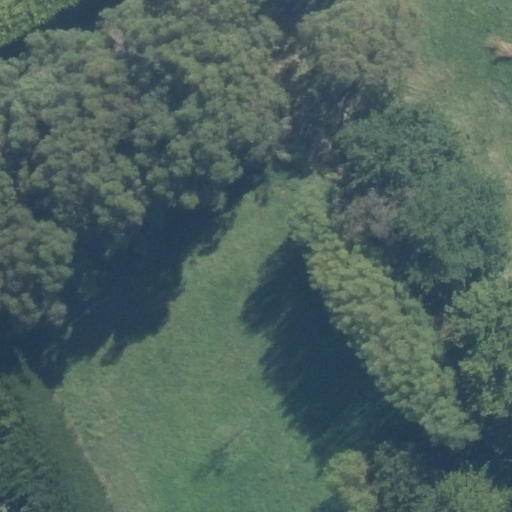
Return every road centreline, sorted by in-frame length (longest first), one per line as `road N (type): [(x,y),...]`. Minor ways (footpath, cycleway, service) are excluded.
road 1 (unknown): [(319,0),(344,99),(392,187),(511,353)]
road 2 (unknown): [(181,0),(0,113)]
